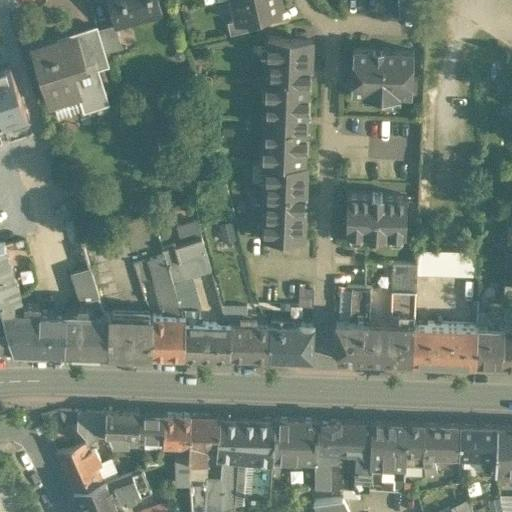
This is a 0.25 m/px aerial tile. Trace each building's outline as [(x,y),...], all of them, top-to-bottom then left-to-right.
[(159,0),(108,0),(115,23),(162,10),(159,0)] [(281,0),(232,0),(236,18),(236,19),(256,15),(283,8),(281,0)] [(421,2),(398,4),(399,16),(422,14),(421,2)] [(256,15),(236,19),(236,18),(227,20),(230,33),(258,26),(256,15)] [(97,28),(86,31),(97,67),(109,63),(104,50),(98,28),(97,24),(96,24),(97,28)] [(111,24),(98,28),(104,50),(117,46),(111,24)] [(75,33),(33,47),(50,101),(78,92),(84,109),(108,102),(97,67),(86,31),(76,35),(75,33)] [(312,38),(267,36),(265,77),(307,79),(310,79),(312,38)] [(413,49),(353,46),(351,90),(411,93),(413,49)] [(10,64),(0,67),(0,134),(30,125),(10,64)] [(307,79),(265,77),(262,162),(266,162),(266,161),(303,163),(304,162),(304,146),(306,146),(306,134),(305,134),(305,127),(307,127),(308,114),(305,114),(306,107),(307,107),(308,95),(306,94),(307,79)] [(303,163),(266,161),(266,162),(263,233),(262,233),(262,234),(303,236),(306,162),(304,162),(303,163)] [(407,194),(383,193),(383,192),(371,191),(371,193),(347,192),(345,230),(365,231),(365,233),(385,234),(385,232),(405,233),(407,194)] [(183,246),(202,240),(196,219),(176,225),(183,246)] [(164,252),(172,276),(179,274),(210,265),(203,239),(202,240),(183,246),(164,251),(164,252)] [(5,242),(0,243),(0,302),(1,306),(2,308),(14,347),(65,348),(66,309),(39,308),(40,302),(24,302),(24,307),(12,307),(13,296),(21,293),(5,242)] [(479,249),(416,247),(415,260),(416,260),(416,272),(478,274),(479,249)] [(511,247),(506,247),(504,247),(503,297),(501,363),(511,363),(511,247)] [(172,276),(164,252),(150,256),(166,311),(153,311),(152,351),(184,352),(184,312),(182,312),(176,291),(172,276)] [(415,260),(393,259),(392,308),(393,310),(394,311),(395,311),(405,312),(415,312),(416,272),(416,260),(415,260)] [(108,310),(93,309),(93,304),(92,295),(99,293),(90,264),(74,269),(84,304),(78,303),(77,309),(66,309),(65,348),(108,350),(108,310)] [(179,274),(172,276),(176,291),(183,289),(179,274)] [(232,280),(215,285),(223,309),(239,304),(232,280)] [(371,284),(352,283),(351,317),(369,318),(371,284)] [(230,321),(202,320),(202,315),(197,315),(198,305),(191,306),(188,294),(185,294),(177,296),(182,312),(184,312),(184,352),(229,354),(230,321)] [(488,322),(475,322),(474,362),(501,363),(503,297),(489,296),(488,322)] [(2,308),(0,309),(0,346),(14,347),(2,308)] [(153,311),(108,310),(108,350),(152,351),(153,311)] [(405,319),(369,318),(368,359),(412,360),(414,320),(414,319),(415,312),(405,312),(405,319)] [(351,317),(335,317),(336,357),(368,359),(369,318),(351,317)] [(475,322),(414,319),(414,320),(412,360),(412,361),(474,363),(474,362),(475,322)] [(300,323),(270,322),(270,355),(312,356),(313,320),(300,320),(300,323)] [(270,322),(230,321),(229,354),(270,355),(270,322)] [(78,408),(61,407),(60,407),(66,422),(77,419),(78,408)] [(106,408),(78,408),(77,419),(77,424),(86,433),(86,440),(87,440),(87,441),(98,432),(105,432),(106,432),(106,408)] [(139,410),(106,408),(106,432),(138,433),(139,410)] [(164,411),(139,410),(138,433),(163,434),(164,411)] [(191,412),(164,411),(163,434),(163,441),(190,442),(191,412)] [(208,412),(191,412),(190,442),(189,451),(190,451),(189,458),(190,458),(206,460),(207,445),(208,412)] [(274,415),(208,412),(207,445),(218,445),(217,454),(254,458),(251,494),(270,496),(273,455),(272,455),(274,415)] [(319,416),(274,415),(272,455),(273,455),(314,456),(315,456),(314,448),(316,448),(319,416)] [(345,417),(319,416),(316,448),(314,448),(315,456),(328,456),(328,447),(344,448),(345,417)] [(372,418),(345,417),(344,448),(356,448),(354,486),(369,487),(371,469),(371,468),(371,460),(372,449),(371,449),(372,418)] [(406,419),(372,418),(371,449),(372,449),(371,460),(405,461),(405,458),(404,458),(404,459),(404,448),(406,419)] [(423,420),(406,419),(404,448),(404,458),(405,458),(414,459),(423,459),(422,449),(423,420)] [(460,421),(423,420),(422,449),(423,459),(431,459),(431,458),(429,451),(459,452),(460,421)] [(496,422),(460,421),(459,452),(464,452),(463,464),(479,466),(480,453),(495,455),(496,422)] [(511,422),(498,422),(498,421),(496,421),(496,422),(495,455),(495,469),(510,467),(511,466),(511,422)] [(86,440),(74,445),(56,448),(74,490),(104,480),(104,479),(97,464),(102,462),(95,448),(91,450),(87,441),(87,440),(86,440)] [(189,451),(176,452),(177,480),(190,480),(190,469),(190,458),(189,458),(190,451),(189,451)] [(315,456),(314,456),(315,485),(328,485),(328,456),(315,456)] [(431,458),(431,459),(423,459),(425,472),(434,470),(435,470),(437,469),(435,460),(431,458)] [(425,472),(423,459),(414,459),(416,474),(425,472)] [(221,476),(206,475),(206,484),(204,511),(213,511),(235,504),(238,462),(222,461),(221,476)] [(131,470),(104,479),(104,480),(74,490),(73,490),(82,511),(121,511),(118,505),(151,491),(142,467),(131,470)] [(204,511),(206,484),(190,485),(191,511),(204,511)] [(511,511),(511,493),(500,493),(503,511),(511,511)] [(349,511),(342,495),(313,498),(319,511),(349,511)] [(473,511),(469,495),(451,505),(454,510),(455,510),(456,511),(473,511)] [(175,511),(172,499),(142,510),(142,511),(175,511)]
